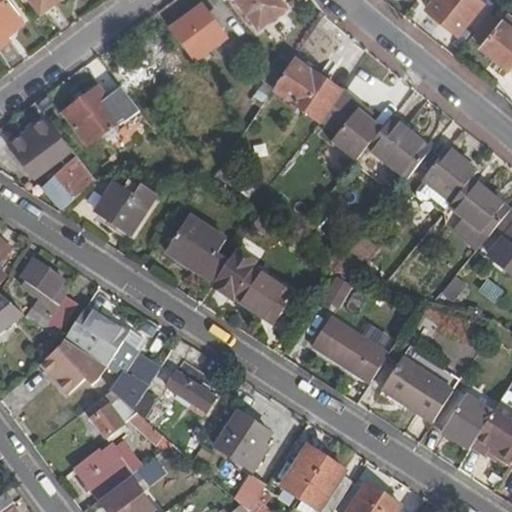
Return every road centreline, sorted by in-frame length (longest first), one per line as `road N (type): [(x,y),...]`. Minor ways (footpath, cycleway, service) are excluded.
road 1 (residential): [(0,200),(478,511)]
road 2 (residential): [(511,138),(340,0)]
road 3 (residential): [(141,0),(0,102)]
